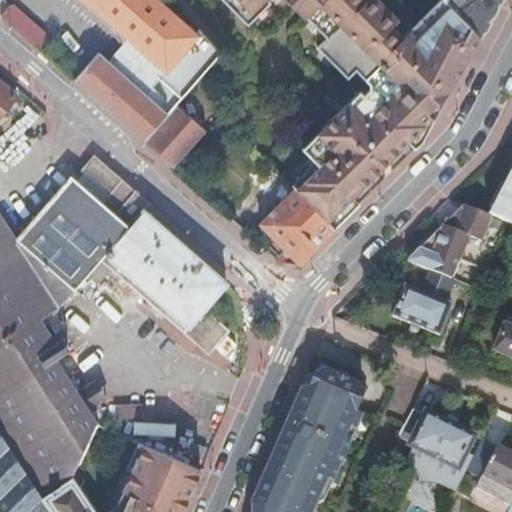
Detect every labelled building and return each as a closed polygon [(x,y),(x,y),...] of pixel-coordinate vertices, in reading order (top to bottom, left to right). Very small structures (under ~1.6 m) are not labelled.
[(86,0),(106,18),(128,38),(164,69),(191,38),(149,0),(86,0)] [(315,166),(295,185),(315,200),(338,227),(359,206),(352,199),(379,172),(408,144),(415,151),(422,144),(428,132),(316,0),(220,0),(246,26),(268,4),(265,1),(265,0),(281,0),(303,22),(305,20),(326,41),(316,50),(346,80),(354,72),(368,86),(368,93),(362,99),(358,95),(301,152),(315,166)] [(316,0),(428,132),(434,121),(427,115),(440,102),(443,105),(460,72),(478,39),(440,1),(401,39),(390,28),(396,22),(373,0),(316,0)] [(438,0),(440,1),(478,39),(498,0),(438,0)] [(46,37),(8,4),(0,13),(0,17),(36,48),(46,37)] [(217,60),(191,38),(164,69),(128,38),(108,62),(144,94),(158,78),(182,99),(217,60)] [(143,144),(168,116),(144,94),(108,62),(100,55),(76,83),(143,144)] [(0,115),(15,98),(0,84),(0,115)] [(427,115),(434,121),(443,105),(440,102),(427,115)] [(240,107),(238,104),(231,107),(229,107),(233,119),(243,116),(242,114),(240,107)] [(207,133),(176,106),(168,116),(143,144),(160,158),(174,170),(207,133)] [(150,205),(93,156),(86,163),(80,170),(108,195),(101,204),(72,180),(17,243),(0,219),(0,348),(32,328),(64,308),(79,290),(83,285),(97,268),(144,213),(150,205)] [(108,195),(80,170),(72,180),(101,204),(108,195)] [(511,170),(488,217),(506,225),(511,227),(511,170)] [(295,185),(291,189),(294,191),(334,231),(338,227),(315,200),(295,185)] [(258,226),(298,267),(334,231),(294,191),(258,226)] [(487,272),(506,225),(488,217),(482,214),(463,206),(442,227),(419,250),(405,263),(429,273),(449,281),(457,262),(486,274),(487,272)] [(165,232),(144,213),(97,268),(107,276),(109,278),(113,272),(156,309),(191,293),(207,269),(165,232)] [(107,276),(97,268),(83,285),(91,295),(107,276)] [(225,285),(207,269),(191,293),(156,309),(183,334),(188,327),(213,349),(227,332),(203,310),(225,285)] [(403,287),(391,318),(438,337),(450,306),(443,303),(452,282),(449,281),(429,273),(420,294),(403,287)] [(83,285),(79,290),(88,298),(91,295),(83,285)] [(511,329),(502,326),(491,353),(511,360),(511,329)] [(188,327),(183,334),(207,356),(213,349),(188,327)] [(0,348),(0,434),(9,448),(25,473),(42,500),(71,481),(80,461),(95,428),(87,415),(75,398),(54,364),(66,357),(59,345),(47,353),(32,328),(0,348)] [(309,511),(309,509),(311,505),(317,508),(329,482),(333,484),(363,418),(357,415),(368,390),(319,368),(308,393),(301,390),(294,406),(288,420),(293,424),(290,432),(285,444),(279,441),(250,507),(256,510),(255,511),(309,511)] [(95,386),(75,398),(87,415),(106,403),(95,386)] [(411,412),(397,439),(410,445),(409,447),(411,448),(402,467),(416,474),(420,485),(439,487),(455,494),(468,466),(472,458),(462,453),(469,439),(424,417),(423,418),(411,412)] [(169,418),(126,419),(126,432),(169,431),(169,418)] [(283,432),(279,441),(285,444),(290,432),(283,432)] [(0,456),(9,448),(0,434),(0,456)] [(511,457),(480,441),(472,458),(468,466),(484,474),(476,490),(511,508),(511,507),(511,457)] [(144,449),(138,447),(127,473),(132,475),(144,449)] [(0,498),(25,473),(9,448),(0,456),(0,498)] [(182,511),(195,482),(199,473),(144,449),(132,475),(118,507),(120,511),(182,511)] [(25,473),(0,498),(0,511),(29,511),(42,500),(25,473)] [(92,511),(71,481),(42,500),(50,511),(92,511)] [(50,511),(42,500),(29,511),(50,511)]
